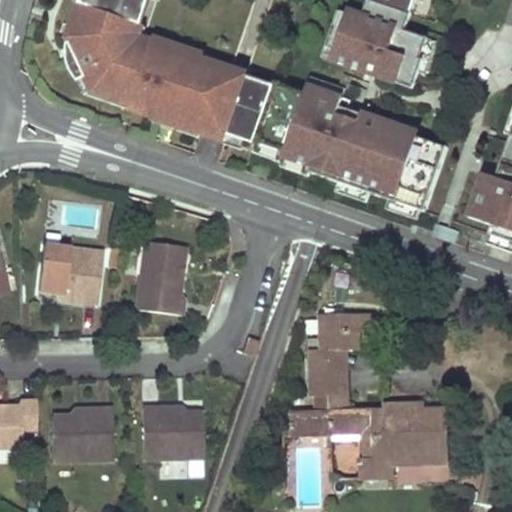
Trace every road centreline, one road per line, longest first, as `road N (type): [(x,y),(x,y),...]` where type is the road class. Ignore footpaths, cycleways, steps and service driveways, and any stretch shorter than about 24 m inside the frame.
road 1 (residential): [(274,210),(236,324),(219,347),(192,362),(0,364)]
road 2 (residential): [(314,225),(217,511)]
road 3 (tertiary): [(314,225),(511,295)]
road 4 (tertiary): [(125,159),(274,210)]
road 5 (tertiary): [(125,159),(1,91)]
road 6 (tertiary): [(0,156),(125,159)]
